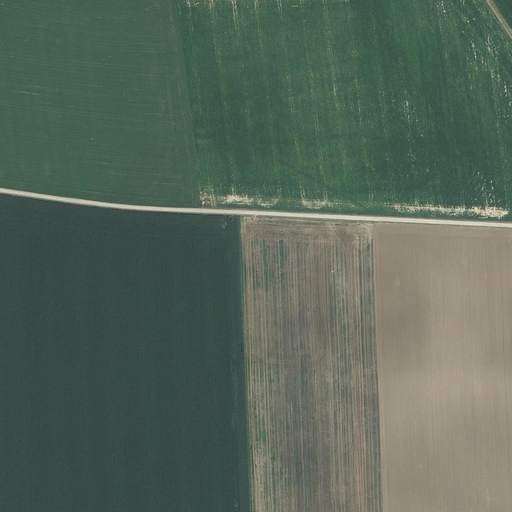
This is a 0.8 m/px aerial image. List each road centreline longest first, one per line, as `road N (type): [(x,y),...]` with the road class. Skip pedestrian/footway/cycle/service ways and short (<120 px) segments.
road 1 (track): [(0,190),(147,209),(511,226)]
road 2 (track): [(249,511),(233,213)]
